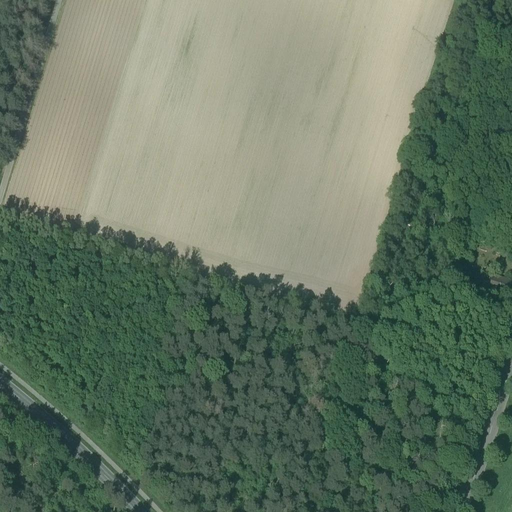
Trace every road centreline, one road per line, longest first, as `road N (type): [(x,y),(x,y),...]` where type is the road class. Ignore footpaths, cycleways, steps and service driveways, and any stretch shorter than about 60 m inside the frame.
road 1 (unclassified): [(0,197),(59,0)]
road 2 (primary): [(0,382),(138,511)]
road 3 (tertiary): [(459,511),(511,341)]
